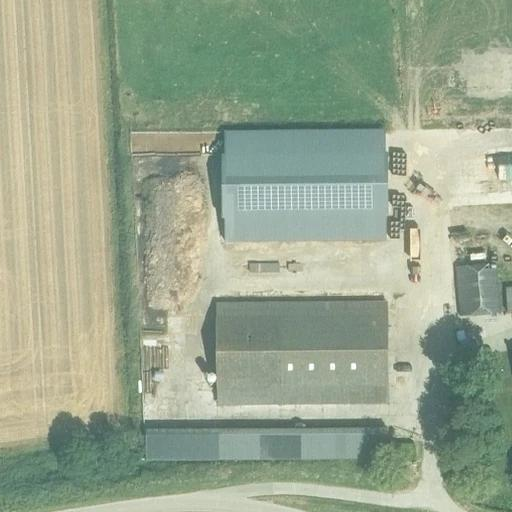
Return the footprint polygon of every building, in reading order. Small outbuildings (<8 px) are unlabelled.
[(493,140),(462,147),(466,164),(497,156),(493,140)] [(386,219),(386,154),(224,156),(225,220),(386,219)] [(496,266),(457,269),(461,318),(500,315),(496,266)] [(390,317),(410,316),(409,288),(389,288),(390,317)] [(387,316),(215,320),(217,391),(388,387),(387,316)] [(145,439),(145,463),(388,459),(387,434),(145,439)]
